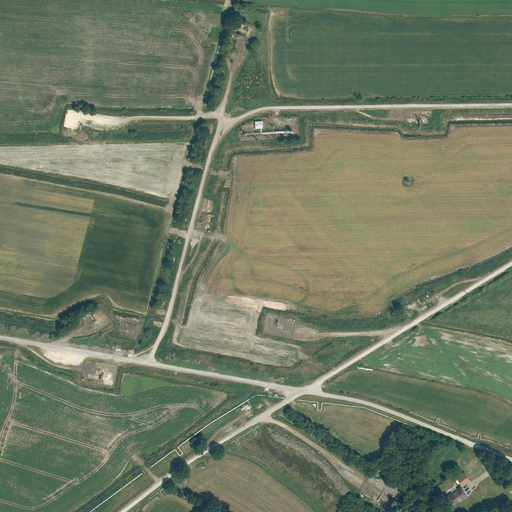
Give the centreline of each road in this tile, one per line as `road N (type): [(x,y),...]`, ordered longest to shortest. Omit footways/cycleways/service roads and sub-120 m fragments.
road 1 (track): [(149,362),(208,152),(232,119),(280,105),(511,102)]
road 2 (track): [(511,261),(198,452),(118,511)]
road 3 (track): [(0,336),(305,388)]
road 4 (unclassified): [(511,458),(381,406),(305,388)]
road 5 (track): [(260,415),(380,490)]
road 6 (track): [(220,116),(92,120)]
